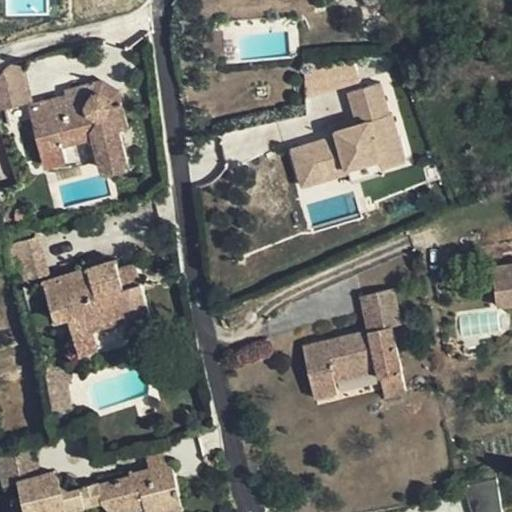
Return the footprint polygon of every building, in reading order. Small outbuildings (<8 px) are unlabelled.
[(0,110),(36,100),(24,62),(11,64),(3,71),(0,77),(0,110)] [(103,80),(92,84),(94,91),(101,92),(112,99),(115,104),(124,104),(121,91),(103,80)] [(387,82),(357,93),(366,117),(369,124),(347,132),(350,140),(306,158),(318,189),(364,171),(363,167),(392,156),(395,165),(418,156),(401,111),(398,112),(387,82)] [(94,91),(92,84),(66,91),(66,95),(30,105),(48,168),(69,162),(65,146),(95,137),(106,171),(131,164),(122,129),(130,127),(124,104),(115,104),(112,99),(101,92),(94,91)] [(344,125),(347,132),(369,124),(366,117),(344,125)] [(392,156),(363,167),(364,171),(368,182),(398,171),(395,165),(392,156)] [(38,237),(10,245),(22,283),(50,274),(38,237)] [(118,260),(59,276),(45,280),(57,320),(69,316),(81,352),(100,345),(96,328),(126,319),(129,328),(154,319),(144,283),(144,282),(126,286),(118,260)] [(511,266),(495,268),(500,307),(511,305),(511,266)] [(380,367),(382,373),(403,369),(393,324),(403,322),(395,288),(363,295),(370,329),(361,332),(362,337),(355,339),(353,334),(341,336),(342,342),(328,345),(326,340),(305,345),(316,396),(339,390),(336,377),(380,367)] [(341,336),(326,340),(328,345),(342,342),(341,336)] [(59,366),(46,369),(54,411),(75,407),(70,385),(75,375),(59,366)] [(408,391),(403,369),(382,373),(387,395),(408,391)] [(41,436),(5,446),(12,477),(21,476),(48,470),(41,436)] [(101,479),(102,498),(104,498),(118,510),(147,504),(149,511),(186,511),(178,472),(170,468),(104,481),(101,479)] [(28,511),(102,498),(101,479),(83,482),(81,486),(74,487),(68,479),(65,469),(56,469),(48,470),(21,476),(24,489),(28,511)] [(503,511),(493,479),(463,488),(470,511),(503,511)] [(19,511),(28,511),(24,489),(15,491),(19,511)]
